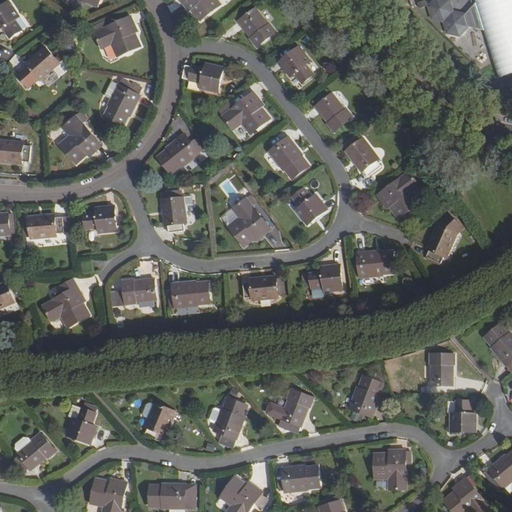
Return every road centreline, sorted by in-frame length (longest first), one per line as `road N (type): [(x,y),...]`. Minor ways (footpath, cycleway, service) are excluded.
road 1 (residential): [(44,498),(115,452),(218,464),(387,429),(408,433),(450,467)]
road 2 (residential): [(170,50),(221,48),(258,67),(339,172),(344,219)]
road 3 (tertiary): [(343,0),(375,44),(447,111),(511,140)]
road 4 (residential): [(344,219),(322,246),(279,259),(199,265),(151,240)]
road 5 (tertiary): [(511,128),(469,112),(431,84),(356,0)]
road 6 (residential): [(170,50),(162,117),(120,169)]
road 7 (residential): [(120,169),(63,192),(0,192)]
